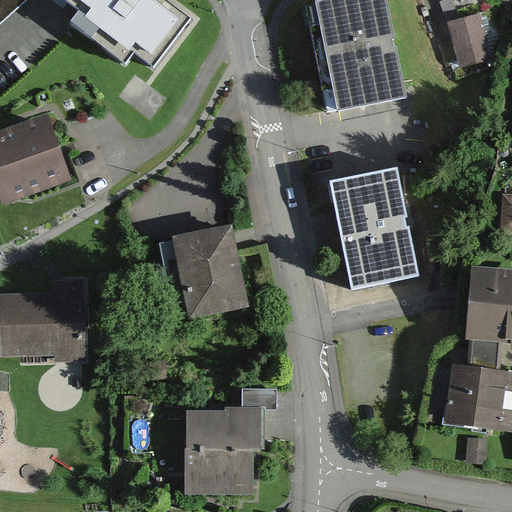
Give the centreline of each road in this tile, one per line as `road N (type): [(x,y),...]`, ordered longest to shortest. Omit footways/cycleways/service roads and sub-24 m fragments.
road 1 (residential): [(320,465),(308,334),(256,52),(255,0)]
road 2 (residential): [(511,498),(320,465)]
